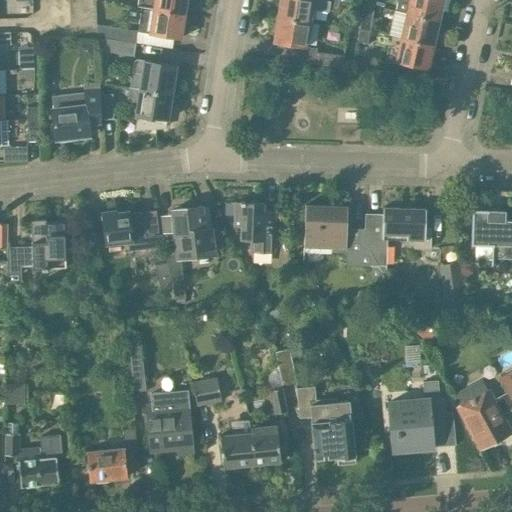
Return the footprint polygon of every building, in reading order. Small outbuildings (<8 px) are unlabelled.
[(153,8),(184,13),(186,0),(136,0),(136,5),(142,6),(153,8)] [(323,0),(281,0),(279,18),(310,23),(312,11),(328,13),(328,9),(336,10),(338,2),(325,0),(323,0)] [(398,0),(396,10),(408,13),(439,20),(442,0),(398,0)] [(70,4),(70,16),(96,15),(96,3),(70,4)] [(371,30),(375,5),(364,3),(360,28),(371,30)] [(182,25),(184,13),(153,8),(142,6),(139,23),(151,25),(149,33),(180,38),(182,25)] [(406,25),(403,37),(434,44),(438,25),(439,20),(408,13),(406,25)] [(70,16),(71,28),(97,27),(97,24),(96,15),(70,16)] [(310,23),(279,18),(275,42),(306,47),(310,23)] [(97,24),(97,27),(97,36),(136,43),(138,31),(97,24)] [(97,36),(97,27),(71,28),(71,40),(97,39),(97,36)] [(360,28),(358,41),(368,43),(371,30),(360,28)] [(0,45),(12,46),(11,32),(0,32),(0,45)] [(136,43),(97,36),(97,39),(98,50),(134,56),(136,43)] [(428,69),(434,44),(403,37),(397,62),(428,69)] [(344,55),(316,52),(315,64),(343,67),(344,55)] [(132,87),(139,88),(172,94),(176,65),(139,59),(136,64),(132,87)] [(34,80),(34,68),(22,68),(22,81),(34,80)] [(88,122),(101,120),(99,96),(99,84),(83,85),(84,93),(52,97),(54,110),(52,110),(55,140),(89,135),(88,122)] [(164,127),(167,118),(169,119),(172,94),(139,88),(132,87),(129,102),(137,104),(135,115),(142,117),(140,127),(148,128),(164,127)] [(113,95),(99,96),(101,120),(114,120),(113,95)] [(27,108),(27,120),(39,119),(39,107),(27,108)] [(39,119),(27,120),(28,142),(40,141),(39,119)] [(10,120),(0,120),(0,146),(11,146),(10,120)] [(263,208),(263,203),(245,202),(245,201),(241,201),(239,236),(250,237),(250,250),(274,251),(275,209),(263,208)] [(186,298),(181,256),(215,252),(212,227),(205,228),(202,205),(169,209),(171,231),(164,232),(164,234),(163,234),(165,246),(168,261),(173,288),(175,299),(186,298)] [(365,239),(347,238),(348,206),(306,205),(305,246),(346,247),(346,265),(371,265),(371,280),(379,280),(384,278),(370,251),(365,239)] [(366,213),(365,239),(368,246),(369,249),(387,239),(387,233),(406,234),(406,239),(413,239),(413,246),(415,248),(428,248),(430,246),(431,225),(425,225),(426,208),(384,207),(384,214),(366,213)] [(511,219),(497,219),(498,210),(473,209),(472,243),(492,244),(492,258),(511,258),(511,219)] [(130,213),(130,210),(102,213),(106,243),(128,240),(129,251),(165,246),(163,234),(146,236),(143,211),(130,213)] [(31,246),(9,246),(7,246),(7,261),(7,270),(7,285),(21,285),(21,267),(33,267),(33,268),(47,268),(47,266),(65,266),(64,221),(45,222),(45,219),(30,219),(31,246)] [(0,246),(7,246),(9,246),(9,241),(8,241),(7,222),(0,221),(0,246)] [(439,260),(447,308),(467,309),(459,259),(439,260)] [(168,261),(155,264),(160,290),(173,288),(168,261)] [(141,342),(126,344),(131,390),(146,389),(141,342)] [(297,383),(290,346),(275,350),(282,386),(297,383)] [(407,347),(408,361),(419,361),(418,346),(407,347)] [(509,391),(511,396),(511,371),(501,378),(509,391)] [(217,377),(193,381),(197,404),(221,400),(217,377)] [(424,399),(397,401),(401,449),(423,447),(435,446),(434,439),(455,437),(453,411),(446,412),(445,397),(439,397),(437,380),(423,381),(424,399)] [(6,381),(6,401),(25,401),(26,381),(6,381)] [(315,387),(296,388),(299,417),(313,416),(317,457),(338,455),(338,463),(355,461),(354,454),(356,453),(352,416),(361,416),(360,407),(357,407),(356,400),(337,401),(337,398),(316,399),(315,387)] [(287,411),(286,402),(283,388),(270,391),(275,413),(287,411)] [(489,389),(457,406),(480,448),(511,430),(503,414),(511,409),(511,396),(509,391),(494,399),(489,389)] [(172,394),(171,390),(150,392),(151,401),(145,402),(149,448),(177,446),(177,454),(194,452),(188,392),(172,394)] [(233,434),(219,436),(222,467),(254,464),(251,432),(250,420),(232,421),(233,434)] [(253,432),(251,432),(254,464),(256,464),(279,462),(275,424),(253,427),(253,432)] [(134,426),(122,427),(124,452),(136,450),(134,426)] [(41,436),(42,446),(19,448),(18,432),(4,432),(4,436),(3,454),(17,454),(19,485),(59,482),(57,455),(62,454),(61,434),(41,436)] [(124,447),(87,451),(89,479),(126,476),(124,447)]
